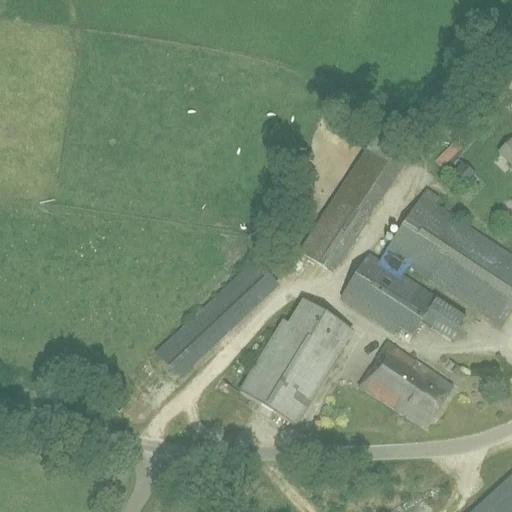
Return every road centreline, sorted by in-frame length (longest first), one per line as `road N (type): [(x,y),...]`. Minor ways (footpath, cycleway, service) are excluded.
road 1 (unclassified): [(163,450),(428,451),(511,431)]
road 2 (unclassified): [(163,450),(0,405)]
